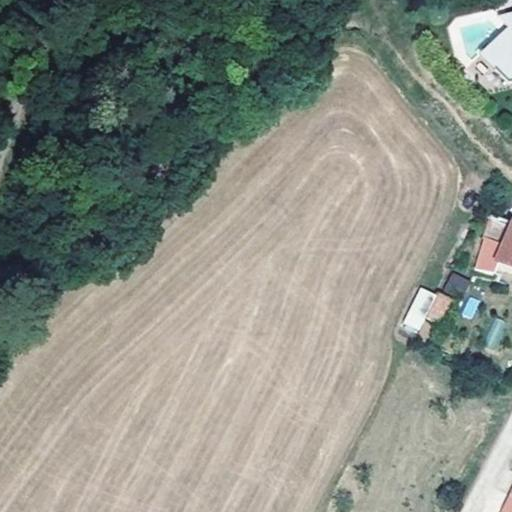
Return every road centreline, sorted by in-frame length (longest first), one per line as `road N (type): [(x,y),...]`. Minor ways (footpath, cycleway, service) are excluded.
road 1 (track): [(296,0),(200,123),(0,323)]
road 2 (track): [(355,0),(511,180)]
road 3 (track): [(97,0),(0,210)]
